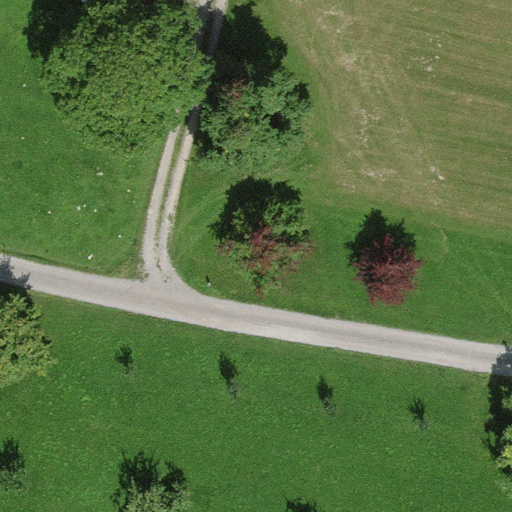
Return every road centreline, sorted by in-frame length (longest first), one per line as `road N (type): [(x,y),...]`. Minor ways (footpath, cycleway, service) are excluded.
road 1 (track): [(511,356),(192,304),(0,256)]
road 2 (track): [(211,0),(148,233),(171,299)]
